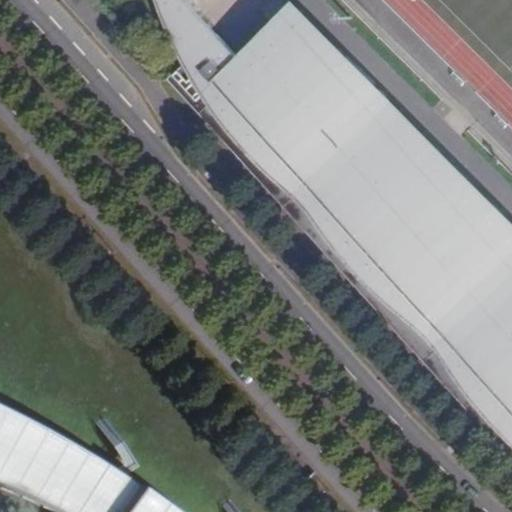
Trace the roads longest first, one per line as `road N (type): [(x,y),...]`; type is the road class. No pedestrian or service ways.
road 1 (primary): [(492,511),(29,9)]
road 2 (primary): [(0,98),(366,511)]
